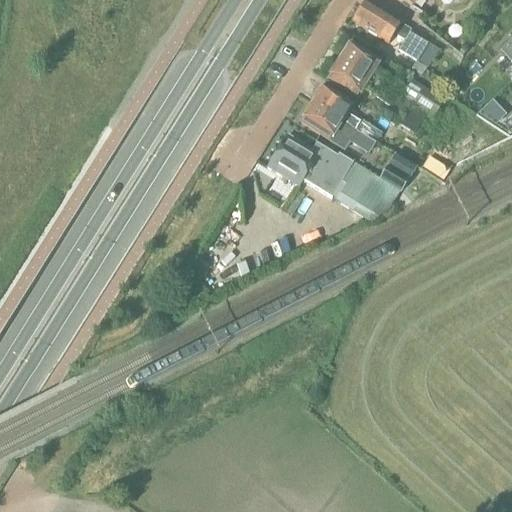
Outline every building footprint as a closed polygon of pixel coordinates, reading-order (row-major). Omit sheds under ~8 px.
[(396,0),(410,9),(416,0),(396,0)] [(393,35),(404,42),(408,35),(410,32),(400,26),(398,29),(361,7),(351,23),(387,45),(393,35)] [(437,53),(408,35),(404,42),(398,53),(427,70),(437,53)] [(347,50),(339,63),(380,90),(386,81),(372,73),(376,67),(347,50)] [(339,63),(330,77),(358,95),(361,89),(375,98),(407,118),(402,127),(414,134),(424,117),(380,90),(339,63)] [(415,65),(411,73),(421,79),(426,71),(415,65)] [(408,81),(398,97),(429,117),(440,101),(408,81)] [(320,92),(312,106),(369,143),(376,132),(359,121),(357,124),(345,116),(349,111),(320,92)] [(491,104),(480,114),(494,124),(503,116),(491,104)] [(312,106),(302,122),(345,151),(349,144),(367,155),(373,146),(369,143),(312,106)] [(454,112),(434,144),(452,156),(472,124),(454,112)] [(286,139),(268,170),(296,188),(301,180),(371,222),(383,216),(396,195),(376,184),(318,150),(315,156),(286,139)] [(391,158),(376,184),(396,195),(411,169),(391,158)] [(429,161),(424,170),(442,181),(447,172),(429,161)] [(214,253),(227,258),(236,236),(223,231),(214,253)]
